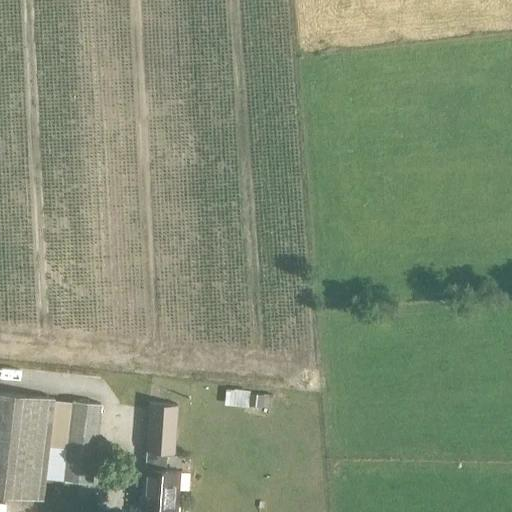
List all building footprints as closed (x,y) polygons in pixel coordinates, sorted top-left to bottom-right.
[(222,386),(223,403),(246,402),(245,386),(222,386)] [(0,494),(45,499),(55,397),(0,390),(0,494)] [(93,483),(101,404),(72,401),(64,480),(93,483)] [(177,404),(151,402),(147,450),(174,452),(177,404)] [(168,511),(168,505),(173,505),(175,478),(139,476),(137,504),(142,504),(141,511),(168,511)]
